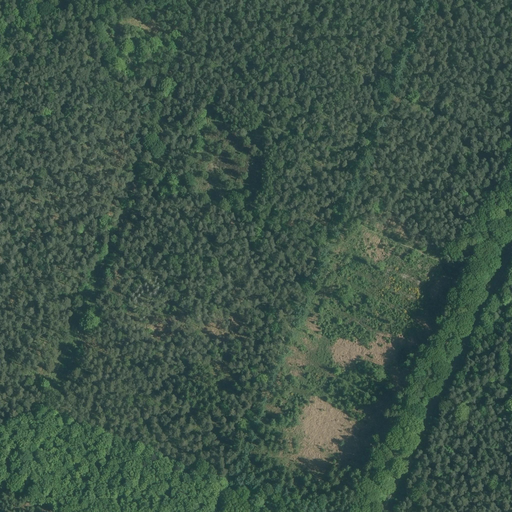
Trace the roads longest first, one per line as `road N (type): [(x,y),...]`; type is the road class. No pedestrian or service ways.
road 1 (unclassified): [(511,259),(381,511)]
road 2 (track): [(323,240),(229,479)]
road 3 (track): [(229,479),(49,408),(0,426)]
road 4 (track): [(423,0),(336,226)]
road 5 (track): [(336,226),(452,271),(486,314),(511,325)]
road 6 (track): [(136,172),(247,221),(323,240)]
